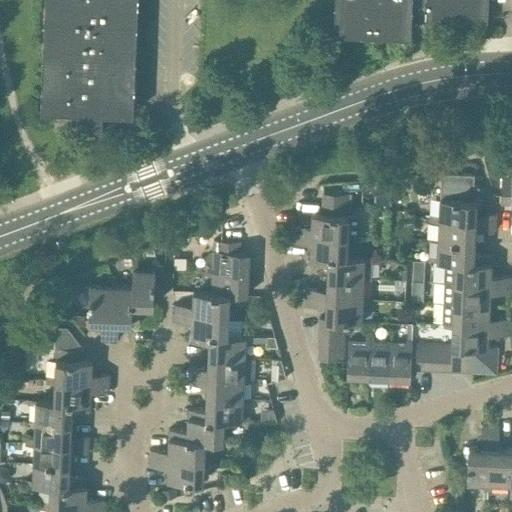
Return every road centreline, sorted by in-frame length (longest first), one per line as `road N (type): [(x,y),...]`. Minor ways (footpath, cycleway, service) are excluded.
road 1 (residential): [(326,433),(239,147)]
road 2 (tertiary): [(239,147),(408,87),(511,73)]
road 3 (tertiary): [(0,239),(239,147)]
road 4 (residential): [(128,352),(126,454),(144,511)]
road 5 (residential): [(256,511),(325,492),(326,433)]
